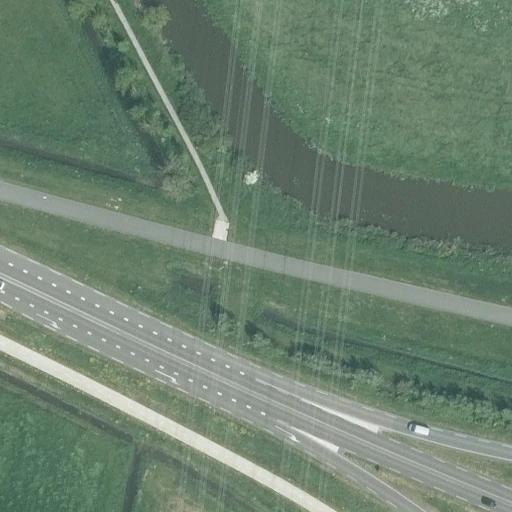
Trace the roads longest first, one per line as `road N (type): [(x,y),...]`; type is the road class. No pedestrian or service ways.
road 1 (unclassified): [(511,317),(0,189)]
road 2 (primary): [(511,507),(251,396)]
road 3 (primary): [(251,396),(0,278)]
road 4 (primary): [(511,456),(251,396)]
road 5 (primary): [(251,396),(406,511)]
